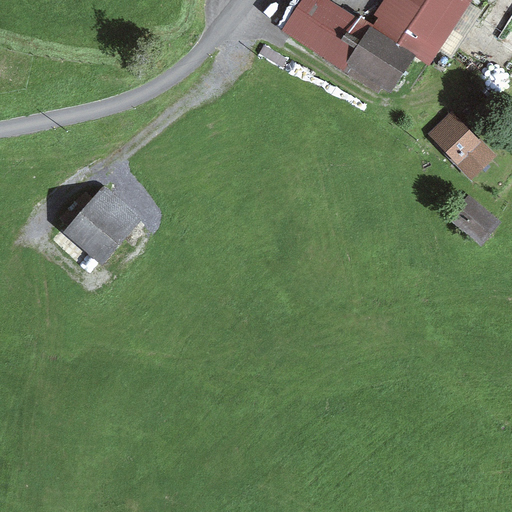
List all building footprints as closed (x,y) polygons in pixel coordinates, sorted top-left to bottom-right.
[(369,25),(331,0),(303,0),(281,32),(346,76),(347,74),(350,70),(346,67),(372,27),(369,25)] [(473,0),(384,0),(369,25),(372,27),(414,58),(427,67),(438,51),(449,58),(479,13),(469,7),(473,0)] [(414,58),(372,27),(346,67),(350,70),(347,74),(378,95),(382,91),(392,97),(414,58)] [(475,141),(450,112),(428,136),(470,182),(496,159),(478,138),(475,141)] [(141,222),(103,187),(61,235),(101,270),(141,222)] [(500,225),(468,196),(447,221),(480,251),(500,225)]
